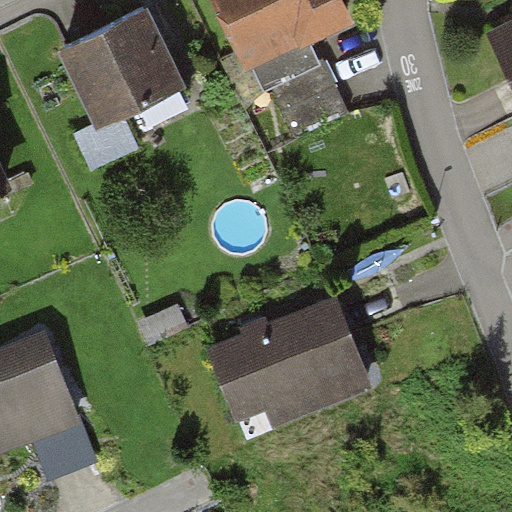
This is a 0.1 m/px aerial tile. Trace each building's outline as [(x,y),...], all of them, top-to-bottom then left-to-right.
[(147,0),(131,0),(57,36),(96,116),(184,74),(147,0)] [(350,0),(216,0),(245,58),(353,6),(350,0)] [(511,12),(488,24),(511,77),(511,12)] [(0,171),(0,197),(10,193),(0,171)] [(318,293),(187,345),(226,441),(356,390),(318,293)] [(39,330),(0,346),(0,450),(76,419),(39,330)]
